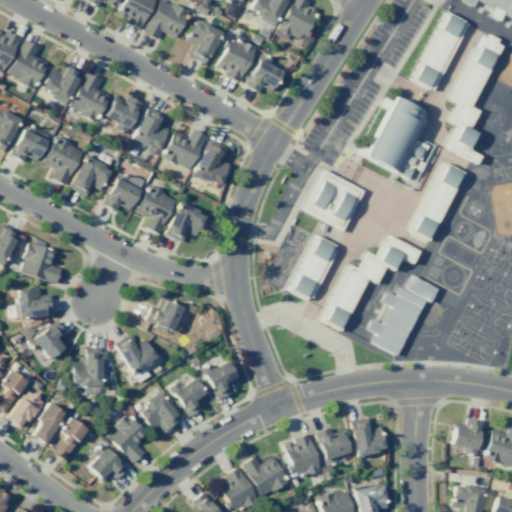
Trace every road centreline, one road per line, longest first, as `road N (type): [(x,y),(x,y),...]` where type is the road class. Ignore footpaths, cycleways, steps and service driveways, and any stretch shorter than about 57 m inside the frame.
road 1 (residential): [(362,0),(260,162),(235,228),(239,308),(275,407)]
road 2 (tertiary): [(511,391),(415,379),(303,396),(209,440),(128,511)]
road 3 (residential): [(14,0),(272,142)]
road 4 (residential): [(233,279),(139,262),(0,188)]
road 5 (residential): [(412,511),(415,379)]
